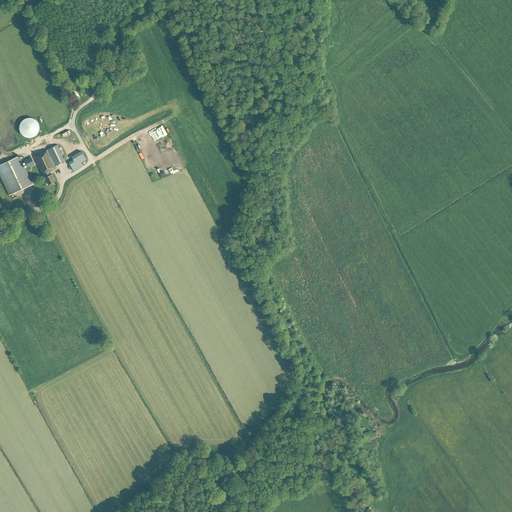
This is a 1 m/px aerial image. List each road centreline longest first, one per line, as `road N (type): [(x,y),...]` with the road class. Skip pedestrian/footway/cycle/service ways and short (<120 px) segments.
road 1 (unclassified): [(91,98),(73,118),(89,163),(62,181),(53,202),(0,231)]
road 2 (track): [(91,98),(109,81),(118,35),(169,0)]
road 3 (track): [(75,112),(16,0)]
